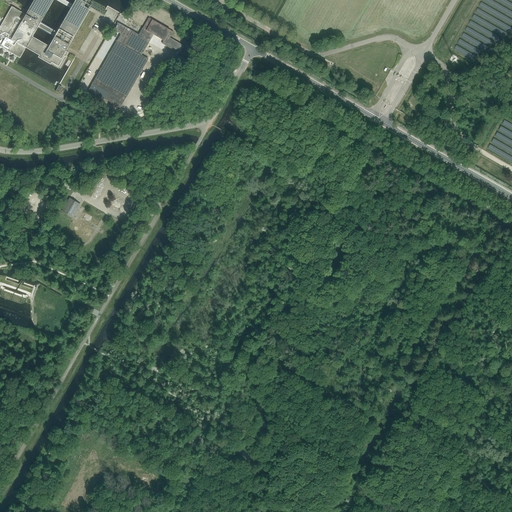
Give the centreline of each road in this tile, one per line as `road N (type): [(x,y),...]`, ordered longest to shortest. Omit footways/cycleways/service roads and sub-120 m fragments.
road 1 (unclassified): [(511,197),(252,48)]
road 2 (unclassified): [(201,122),(202,136),(88,333)]
road 3 (unclassified): [(0,150),(45,150),(201,122)]
road 4 (unknown): [(236,76),(163,57),(139,95),(152,132)]
